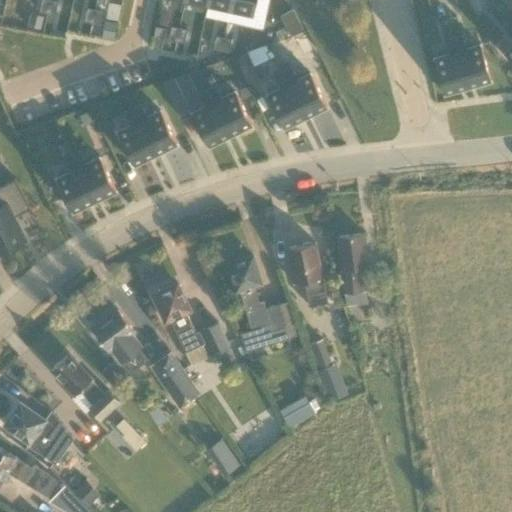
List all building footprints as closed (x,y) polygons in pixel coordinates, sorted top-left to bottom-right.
[(41,0),(39,11),(47,13),(50,0),(41,0)] [(56,0),(50,0),(47,13),(55,14),(58,0),(56,0)] [(208,0),(208,3),(230,8),(232,0),(208,0)] [(232,0),(230,8),(253,13),(255,0),(232,0)] [(87,7),(84,20),(92,22),(95,8),(87,7)] [(95,8),(92,22),(100,24),(103,10),(95,8)] [(304,28),(293,8),(280,14),(286,26),(290,33),(290,34),(304,28)] [(31,12),(27,26),(40,29),(44,15),(31,12)] [(114,39),(118,22),(106,19),(102,36),(114,39)] [(156,25),(154,36),(165,37),(166,27),(156,25)] [(172,25),(169,39),(176,40),(179,27),(172,25)] [(179,27),(176,40),(184,42),(187,28),(179,27)] [(462,33),(453,35),(468,87),(491,80),(480,44),(466,48),(462,33)] [(216,34),(213,48),(221,50),(224,36),(216,34)] [(448,54),(434,58),(445,93),(468,87),(453,35),(444,38),(448,54)] [(224,36),(221,50),(229,52),(232,38),(224,36)] [(267,44),(262,46),(268,58),(274,55),(267,44)] [(247,52),(236,57),(248,83),(260,77),(254,65),(248,52),(247,52)] [(281,69),(305,118),(326,107),(309,73),(296,80),(289,65),(281,69)] [(284,129),(305,118),(281,69),(273,73),(280,88),(267,94),(284,129)] [(174,76),(162,82),(170,99),(183,93),(174,76)] [(206,87),(230,136),(252,125),(235,91),(221,98),(214,83),(206,87)] [(209,146),(230,136),(206,87),(198,91),(205,105),(192,112),(209,146)] [(130,107),(154,156),(176,145),(159,111),(145,117),(138,103),(130,107)] [(133,166),(154,156),(130,107),(122,111),(129,125),(116,132),(133,166)] [(88,110),(80,114),(85,124),(93,120),(88,110)] [(70,153),(94,202),(115,191),(98,157),(84,164),(77,149),(70,153)] [(72,212),(94,202),(70,153),(61,157),(69,171),(55,178),(72,212)] [(32,208),(17,178),(0,186),(0,254),(26,241),(14,217),(32,208)] [(51,180),(43,184),(47,191),(55,187),(51,180)] [(370,265),(365,233),(338,237),(348,307),(369,304),(367,291),(366,291),(362,266),(370,265)] [(327,301),(317,242),(288,247),(294,282),(304,280),(309,304),(327,301)] [(263,284),(254,255),(227,263),(237,292),(241,291),(253,330),(272,324),(274,331),(287,327),(280,304),(267,309),(264,300),(260,302),(255,286),(263,284)] [(197,333),(187,312),(191,310),(177,283),(153,295),(166,321),(171,319),(187,351),(193,363),(209,356),(203,344),(205,343),(210,354),(230,345),(218,320),(198,329),(199,332),(197,333)] [(338,289),(331,290),(334,300),(340,299),(338,289)] [(134,352),(142,346),(133,334),(135,332),(119,309),(93,329),(109,351),(111,349),(124,366),(129,366),(137,360),(137,356),(134,352)] [(311,342),(320,368),(332,364),(323,338),(311,342)] [(150,364),(179,406),(200,392),(171,349),(150,364)] [(93,403),(88,407),(100,420),(119,401),(108,389),(104,393),(91,379),(92,378),(69,353),(51,370),(74,395),(80,389),(93,403)] [(246,359),(238,363),(242,371),(250,368),(246,359)] [(348,393),(344,383),(326,390),(329,399),(348,393)] [(314,409),(305,394),(280,409),(289,424),(314,409)] [(27,445),(54,464),(67,446),(40,427),(46,420),(21,403),(5,425),(29,442),(27,445)] [(132,426),(124,417),(116,425),(124,433),(132,426)] [(213,457),(228,447),(225,442),(222,438),(207,448),(213,457)] [(0,483),(7,472),(24,482),(44,493),(53,478),(43,469),(34,464),(32,467),(16,457),(17,456),(0,446),(0,483)] [(234,450),(215,462),(222,473),(241,460),(234,450)] [(100,492),(86,478),(74,490),(89,504),(100,492)]
